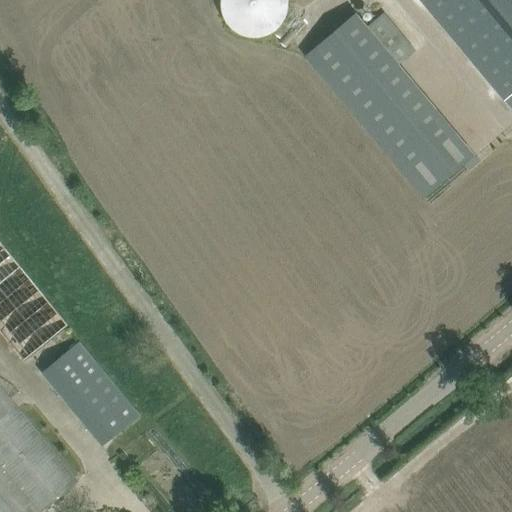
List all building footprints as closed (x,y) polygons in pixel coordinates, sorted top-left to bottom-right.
[(269,35),(274,32),(281,24),(285,17),(288,7),(287,0),(221,0),(221,1),(221,8),(223,16),(226,22),(229,27),(234,31),(242,35),(247,38),(253,38),(263,37),(269,35)] [(511,0),(422,0),(511,106),(511,0)] [(402,63),(369,26),(356,12),(307,56),(339,94),(370,131),(420,89),(400,65),(402,63)] [(474,154),(475,154),(454,130),(404,172),(425,196),(474,154)] [(67,325),(0,241),(0,332),(23,361),(67,325)] [(45,373),(104,444),(139,414),(80,343),(45,373)] [(139,410),(181,387),(169,364),(127,387),(139,410)] [(0,511),(28,511),(36,506),(40,511),(78,481),(0,386),(0,511)]
